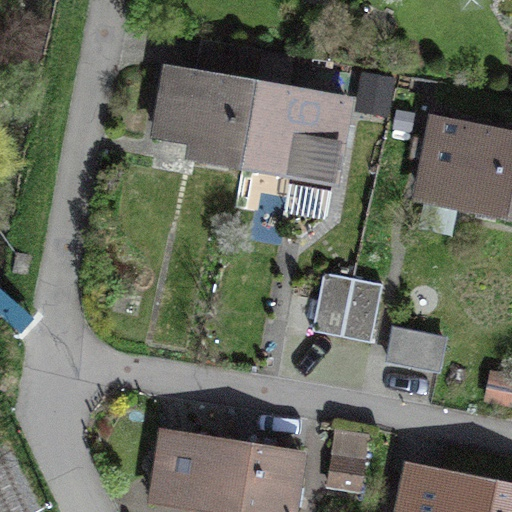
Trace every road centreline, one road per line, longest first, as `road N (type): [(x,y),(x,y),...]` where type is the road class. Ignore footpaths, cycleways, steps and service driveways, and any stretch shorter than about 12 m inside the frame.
road 1 (residential): [(45,348),(511,446)]
road 2 (residential): [(112,0),(45,348)]
road 3 (residential): [(45,348),(50,416),(90,511)]
